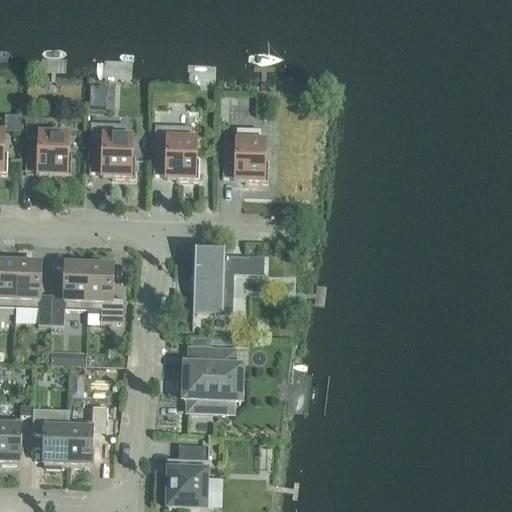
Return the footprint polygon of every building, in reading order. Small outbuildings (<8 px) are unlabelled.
[(90,90),(89,109),(104,110),(105,91),(90,90)] [(39,121),(25,121),(24,130),(39,131),(39,121)] [(88,178),(102,178),(102,182),(134,184),(135,162),(130,162),(131,143),(126,143),(126,131),(91,129),(91,127),(90,127),(88,178)] [(190,133),(155,131),(155,130),(154,130),(152,180),(166,180),(166,185),(198,186),(199,164),(194,164),(195,145),(190,145),(190,133)] [(235,132),(235,146),(223,146),(221,182),(235,183),(235,187),(267,188),(268,167),(263,167),(264,147),(261,147),(261,133),(235,132)] [(24,175),(38,176),(38,180),(70,181),(71,160),(66,160),(67,141),(26,139),(24,175)] [(263,262),(224,260),(194,259),(192,333),(193,333),(194,315),(230,317),(231,279),(263,280),(263,262)] [(0,312),(15,313),(16,268),(0,266),(0,312)] [(51,301),(50,331),(63,331),(64,314),(87,315),(88,270),(82,270),(82,267),(67,266),(67,269),(65,269),(64,301),(51,301)] [(16,268),(15,313),(38,313),(38,329),(38,330),(50,331),(51,301),(39,300),(40,268),(16,268)] [(88,270),(87,315),(100,316),(100,327),(123,327),(124,303),(111,303),(112,271),(88,270)] [(192,342),(191,350),(211,351),(211,348),(211,343),(192,342)] [(235,349),(235,352),(248,352),(249,344),(235,343),(235,349)] [(215,416),(215,406),(239,407),(241,373),(233,372),(234,356),(190,355),(189,371),(185,371),(183,405),(188,405),(188,415),(215,416)] [(84,361),(69,360),(69,356),(50,356),(50,370),(84,371),(84,361)] [(119,393),(120,377),(80,376),(79,392),(119,393)] [(20,420),(32,421),(33,410),(20,410),(20,420)] [(107,413),(92,412),(91,426),(68,425),(68,432),(66,470),(90,471),(91,439),(106,440),(107,413)] [(68,425),(68,415),(33,414),(32,437),(44,438),(43,470),(45,470),(45,473),(60,473),(60,470),(66,470),(68,432),(68,425)] [(0,422),(0,468),(18,469),(20,424),(0,422)] [(208,467),(209,441),(208,441),(207,451),(178,450),(178,465),(166,465),(166,466),(177,466),(177,475),(168,475),(166,511),(204,511),(206,467),(208,467)]
